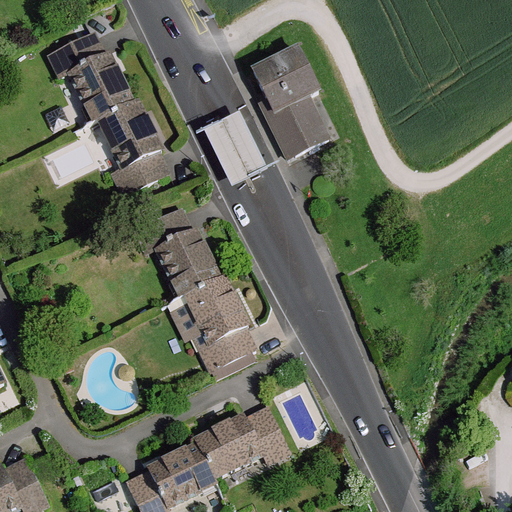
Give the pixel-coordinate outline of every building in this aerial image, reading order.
[(135,107),(101,36),(49,60),(60,83),(68,80),(91,129),(101,125),(124,173),(112,179),(122,202),(177,176),(143,103),(135,107)] [(270,103),(261,108),(288,165),(334,142),(314,102),(325,97),(302,50),(255,73),(270,103)] [(221,283),(187,212),(135,237),(146,260),(154,256),(178,305),(187,301),(210,350),(198,355),(209,378),(264,352),(229,279),(221,283)] [(200,450),(128,486),(140,511),(178,511),(220,491),(218,485),(267,461),(272,472),(296,460),(271,411),(250,422),(247,415),(196,441),(200,450)] [(0,511),(52,511),(53,511),(29,463),(8,473),(4,467),(0,469),(0,511)]
